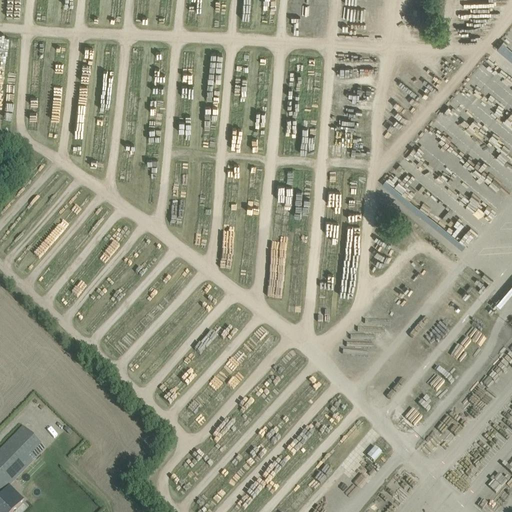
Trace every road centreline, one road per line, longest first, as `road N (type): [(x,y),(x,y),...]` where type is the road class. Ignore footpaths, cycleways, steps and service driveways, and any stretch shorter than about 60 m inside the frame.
road 1 (unknown): [(182,511),(315,361),(367,283)]
road 2 (unknown): [(348,511),(491,345),(511,306)]
road 3 (unknown): [(129,0),(106,197)]
road 4 (unknown): [(392,0),(372,178)]
road 5 (unknown): [(372,178),(477,39)]
road 6 (unknown): [(511,379),(398,511)]
road 7 (unknown): [(340,385),(223,511)]
road 8 (unknown): [(362,408),(267,511)]
road 9 (unknown): [(30,0),(18,138)]
